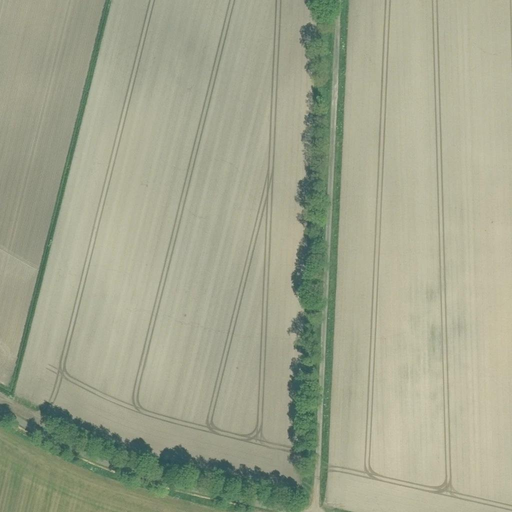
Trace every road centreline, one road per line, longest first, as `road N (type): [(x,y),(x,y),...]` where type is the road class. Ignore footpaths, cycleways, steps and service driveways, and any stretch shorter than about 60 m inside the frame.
road 1 (track): [(312,511),(337,0)]
road 2 (unclassified): [(289,511),(75,451),(0,411)]
